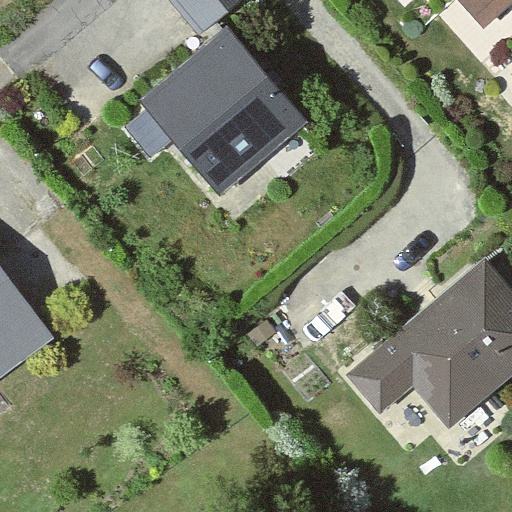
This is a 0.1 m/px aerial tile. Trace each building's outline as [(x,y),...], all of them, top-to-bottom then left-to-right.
[(260,0),(167,0),(206,50),(264,5),(260,0)] [(511,0),(425,0),(432,7),(439,0),(466,0),(495,31),(511,15),(511,0)] [(320,127),(241,31),(147,107),(225,204),(320,127)] [(511,393),(511,270),(499,255),(357,380),(390,417),(420,391),(462,438),(511,393)] [(0,391),(64,343),(0,260),(0,391)]
